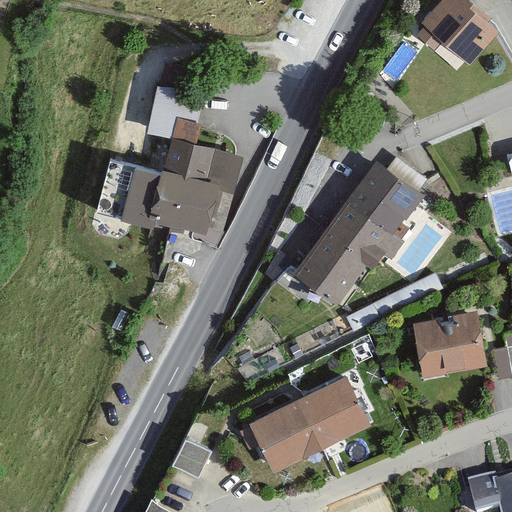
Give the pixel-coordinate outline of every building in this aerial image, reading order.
[(470,0),(445,0),(422,26),(424,29),(417,37),(436,54),(445,44),(470,67),(501,34),(489,23),(492,19),(470,0)] [(202,127),(178,120),(148,225),(191,236),(189,243),(217,251),(243,157),(197,144),(202,127)] [(389,170),(377,162),(295,276),(338,307),(367,266),(374,270),(384,257),(390,261),(399,248),(390,242),(430,186),(395,160),(389,170)] [(441,290),(434,276),(345,317),(352,332),(441,290)] [(485,368),(475,315),(416,325),(425,378),(485,368)] [(511,379),(511,335),(503,337),(505,346),(494,348),(500,382),(511,379)] [(371,426),(349,380),(252,427),(275,473),(371,426)] [(212,457),(186,444),(174,469),(200,481),(212,457)] [(511,511),(511,483),(510,484),(508,478),(468,488),(473,511),(511,511)]
